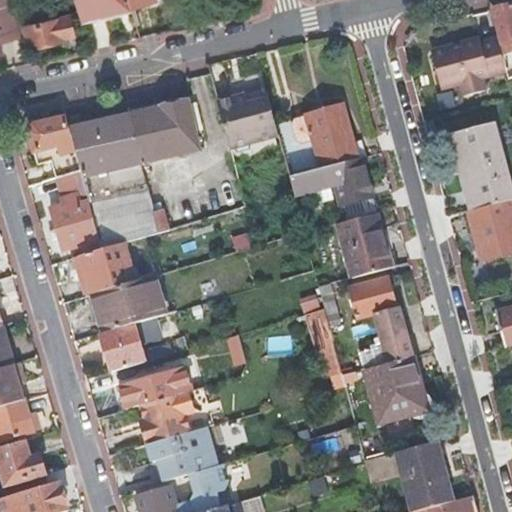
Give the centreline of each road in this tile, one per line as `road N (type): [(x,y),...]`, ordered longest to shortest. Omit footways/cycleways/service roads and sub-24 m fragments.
road 1 (residential): [(358,5),(505,511)]
road 2 (residential): [(0,184),(98,511)]
road 3 (residential): [(0,90),(283,22)]
